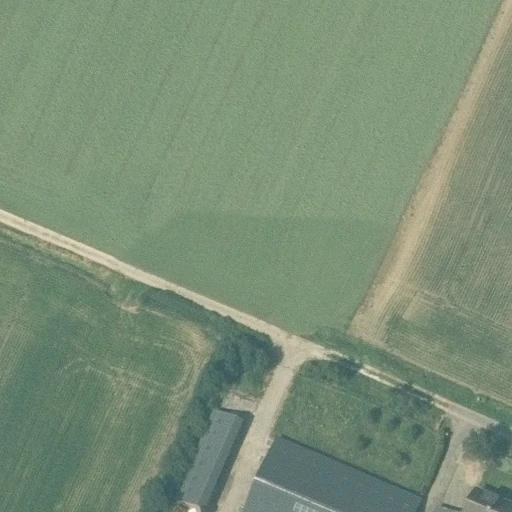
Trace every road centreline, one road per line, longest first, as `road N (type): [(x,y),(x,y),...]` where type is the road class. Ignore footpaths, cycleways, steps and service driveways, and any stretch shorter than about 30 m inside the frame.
road 1 (track): [(326,355),(0,216)]
road 2 (unclassified): [(511,434),(326,355)]
